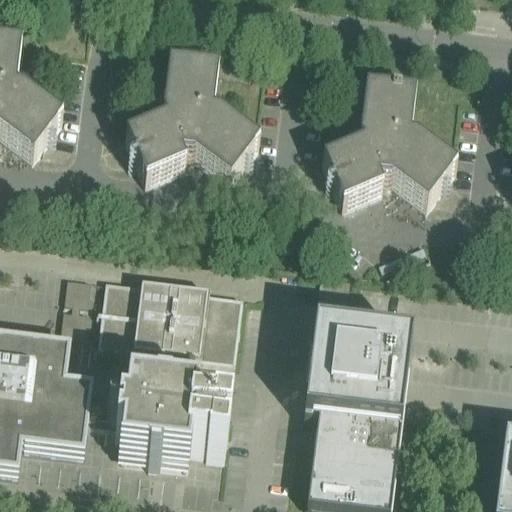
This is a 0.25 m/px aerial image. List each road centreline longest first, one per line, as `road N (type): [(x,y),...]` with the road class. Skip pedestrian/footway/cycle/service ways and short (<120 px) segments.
road 1 (residential): [(87,170),(183,225),(283,194)]
road 2 (residential): [(283,194),(378,249),(479,219)]
road 3 (residential): [(500,52),(303,27)]
road 4 (residential): [(303,27),(134,6)]
road 5 (residential): [(87,170),(106,2)]
road 6 (residential): [(479,219),(500,52)]
road 7 (residential): [(283,194),(303,27)]
